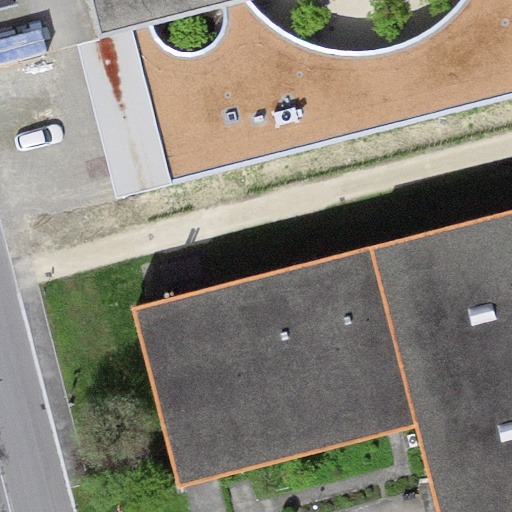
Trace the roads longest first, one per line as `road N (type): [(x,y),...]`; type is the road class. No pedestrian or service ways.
road 1 (track): [(511,145),(0,275)]
road 2 (unclassified): [(0,357),(39,511)]
